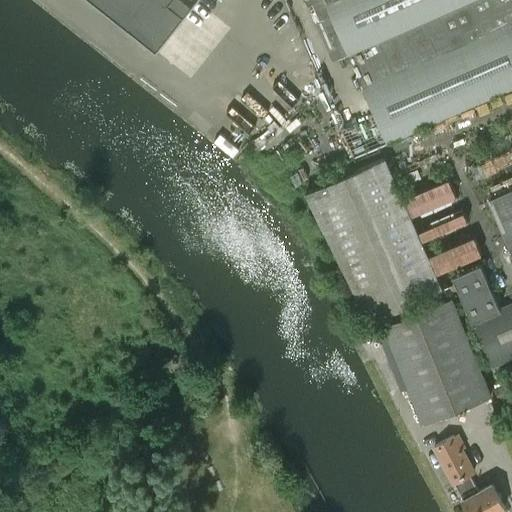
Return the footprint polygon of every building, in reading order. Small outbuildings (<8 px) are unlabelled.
[(90,0),(152,49),(191,0),(90,0)] [(511,0),(324,0),(388,143),(511,88),(511,0)] [(439,278),(431,260),(386,157),(305,192),(370,321),(443,288),(439,278)] [(511,189),(490,199),(511,248),(511,251),(511,252),(511,255),(511,189)] [(473,320),(472,320),(493,367),(511,358),(511,301),(500,307),(481,263),(452,275),(473,320)] [(453,297),(382,325),(422,423),(492,395),(453,297)] [(505,415),(511,412),(511,387),(496,393),(505,415)] [(479,490),(471,474),(476,472),(455,434),(433,446),(453,484),(456,482),(464,498),(463,499),(469,511),(496,511),(505,508),(492,483),(479,490)]
